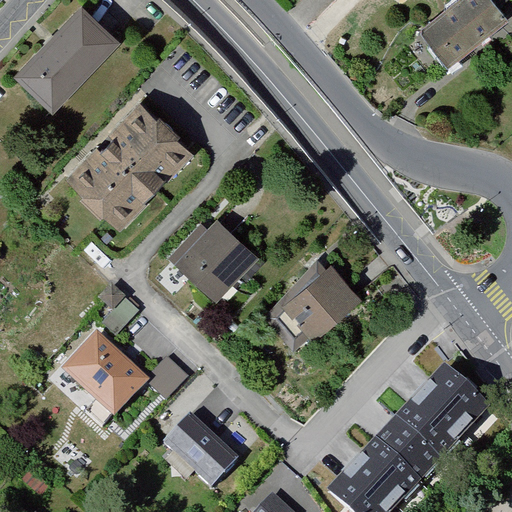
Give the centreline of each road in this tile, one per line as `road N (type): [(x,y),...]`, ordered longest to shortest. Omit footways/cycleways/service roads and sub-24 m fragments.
road 1 (tertiary): [(464,319),(194,0)]
road 2 (residential): [(511,187),(404,153),(370,128),(258,0)]
